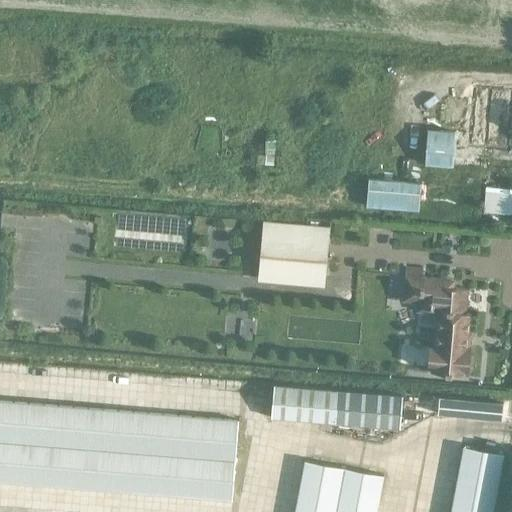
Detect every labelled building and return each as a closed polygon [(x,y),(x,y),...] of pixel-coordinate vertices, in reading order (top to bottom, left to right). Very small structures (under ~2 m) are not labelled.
[(489,104),(449,101),(447,122),(488,126),(489,114),(511,115),(511,87),(491,86),(489,104)] [(481,169),(482,147),(483,133),(427,129),(424,165),(481,169)] [(372,179),(370,206),(418,210),(421,182),(372,179)] [(511,213),(511,188),(485,187),(483,211),(511,213)] [(324,274),(328,226),(264,221),(260,269),(324,274)] [(469,368),(469,365),(467,280),(423,277),(423,268),(407,267),(404,298),(416,299),(416,310),(434,310),(432,351),(429,351),(427,366),(469,368)] [(273,384),(271,416),(400,427),(402,395),(273,384)] [(501,419),(503,403),(484,401),(480,400),(439,397),(437,413),(501,419)] [(0,480),(232,499),(238,419),(0,399),(0,480)] [(492,511),(504,452),(463,444),(450,511),(492,511)] [(376,511),(384,474),(304,459),(294,511),(376,511)]
